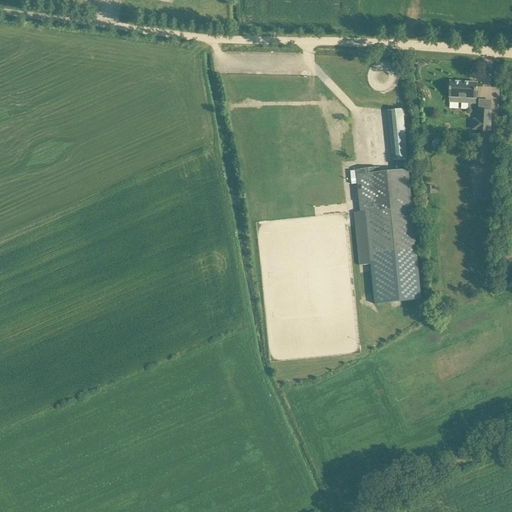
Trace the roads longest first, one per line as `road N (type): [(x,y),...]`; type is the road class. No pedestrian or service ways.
road 1 (track): [(511,53),(204,37),(0,12)]
road 2 (track): [(511,442),(352,511)]
